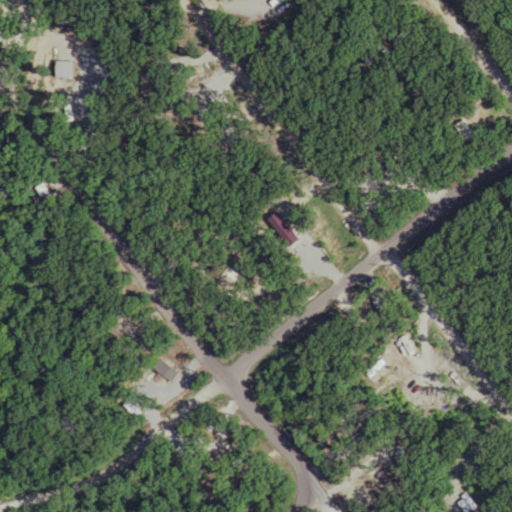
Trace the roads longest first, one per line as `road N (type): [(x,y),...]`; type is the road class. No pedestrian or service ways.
road 1 (residential): [(511,418),(185,0)]
road 2 (residential): [(312,494),(0,91)]
road 3 (residential): [(222,380),(511,151)]
road 4 (track): [(0,510),(99,481),(222,380)]
road 5 (residential): [(511,98),(433,0)]
